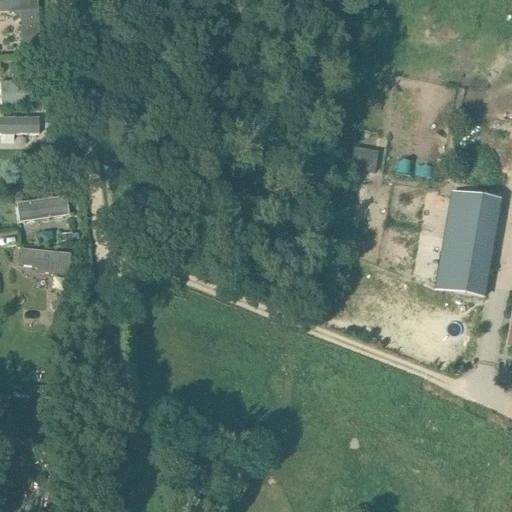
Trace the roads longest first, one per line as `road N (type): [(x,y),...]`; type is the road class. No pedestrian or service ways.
road 1 (track): [(113,511),(102,499),(57,0)]
road 2 (track): [(511,413),(104,249)]
